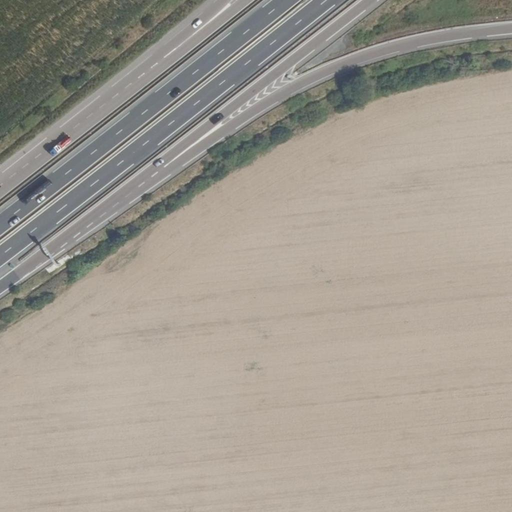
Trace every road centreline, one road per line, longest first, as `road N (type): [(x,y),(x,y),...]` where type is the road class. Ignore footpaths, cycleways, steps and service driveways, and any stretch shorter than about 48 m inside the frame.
road 1 (trunk): [(0,256),(323,0)]
road 2 (trunk): [(159,169),(302,80),(373,48),(511,25)]
road 3 (trunk): [(286,0),(0,222)]
road 4 (trunk): [(159,169),(198,129),(368,0)]
road 5 (trunk): [(161,60),(0,189)]
road 6 (trunk): [(0,286),(159,169)]
